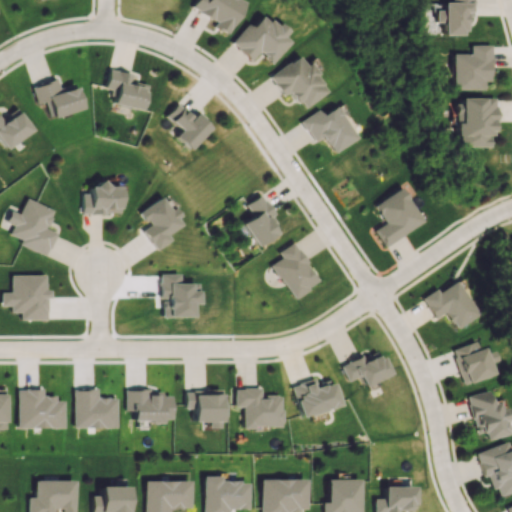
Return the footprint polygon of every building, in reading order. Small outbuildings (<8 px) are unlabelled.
[(191,0),(188,9),(213,21),(210,27),(226,34),(241,1),(238,0),(191,0)] [(441,35),(462,35),(462,12),(469,12),(469,0),(449,0),(449,2),(441,2),(441,35)] [(228,43),(249,60),(256,52),(270,63),(288,41),(282,37),(285,33),(261,13),(249,27),(245,23),(228,43)] [(450,90),(481,89),(481,81),(488,81),(487,45),(468,45),(468,53),(450,53),(450,90)] [(325,91),(306,64),(304,66),(296,55),(266,77),(280,96),(287,91),(300,109),(325,91)] [(139,111),(145,85),(128,80),(129,75),(107,69),(102,88),(112,91),(109,103),(139,111)] [(49,118),(79,109),(72,83),(57,88),(54,79),(30,86),(35,104),(44,101),(49,118)] [(491,98),(455,98),(456,147),(491,147),(491,98)] [(173,136),(187,150),(209,127),(194,113),(190,117),(175,103),(163,116),(178,130),(173,136)] [(331,153),(354,137),(334,105),(319,115),(315,109),(297,121),(311,142),(320,136),(331,153)] [(0,145),(2,148),(29,132),(15,108),(0,117),(0,145)] [(117,213),(117,184),(87,185),(87,194),(80,194),(80,213),(117,213)] [(421,221),(399,187),(372,205),(383,223),(372,230),(382,247),(421,221)] [(243,204),(251,216),(239,223),(254,246),(280,229),(257,195),(243,204)] [(136,212),(145,226),(139,230),(152,250),(167,240),(164,234),(178,225),(160,196),(136,212)] [(51,210),(24,198),(17,213),(9,210),(4,222),(11,225),(7,234),(19,239),(17,244),(45,256),(54,233),(44,228),(51,210)] [(291,299),(316,283),(292,242),(276,252),(280,258),(270,264),(291,299)] [(45,320),(45,289),(43,289),(43,275),(9,275),(9,292),(0,292),(0,305),(9,306),(9,312),(18,312),(18,319),(45,320)] [(419,298),(432,318),(442,312),(452,329),(475,315),(454,281),(435,292),(433,289),(419,298)] [(460,384),(490,375),(486,363),(494,361),(491,351),(479,354),(475,341),(449,349),(460,384)] [(362,386),(387,374),(375,349),(339,367),(346,381),(357,376),(362,386)] [(330,383),(314,387),(311,379),(288,386),(298,417),(336,406),(330,383)] [(60,427),(59,400),(52,400),(52,395),(40,396),(40,389),(14,390),(15,428),(60,427)] [(70,390),(70,428),(112,427),(112,398),(94,398),(94,389),(70,390)] [(240,427),(278,427),(279,394),(259,394),(259,389),(232,389),(232,406),(240,406),(240,427)] [(122,390),(122,411),(129,411),(130,422),(160,421),(160,419),(168,419),(168,395),(158,395),(158,390),(122,390)] [(190,422),(205,421),(205,429),(218,428),(217,390),(181,391),(182,408),(189,408),(190,422)] [(482,440),(505,434),(501,421),(506,419),(503,408),(497,409),(495,402),(489,404),(485,390),(464,396),(474,434),(480,432),(482,440)] [(472,452),(481,478),(487,476),(494,497),(511,491),(511,460),(506,441),(472,452)] [(245,481),(218,481),(218,475),(200,475),(200,511),(225,511),(225,509),(245,509),(245,481)] [(258,479),(258,511),(283,511),(284,511),(303,510),(303,478),(258,479)] [(357,511),(357,479),(324,479),(325,502),(320,502),(320,511),(357,511)] [(71,511),(71,480),(31,480),(31,497),(25,497),(24,511),(49,511),(49,509),(59,509),(58,511),(71,511)] [(187,508),(186,480),(141,481),(141,511),(166,511),(167,509),(187,508)] [(123,511),(125,487),(96,486),(96,495),(89,495),(88,511),(123,511)] [(410,486),(381,487),(381,498),(372,499),(372,511),(395,511),(411,511),(410,486)] [(511,511),(511,503),(503,507),(504,511),(511,511)]
